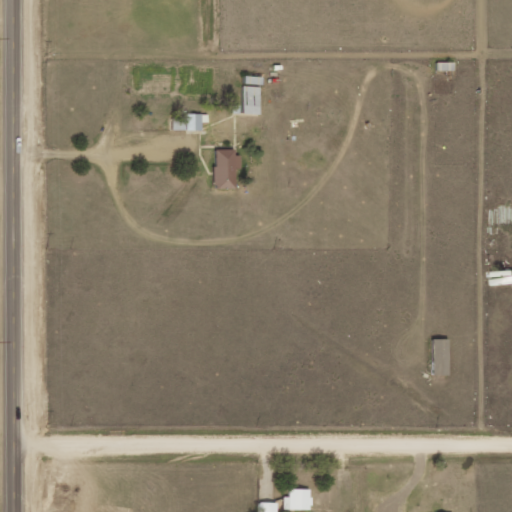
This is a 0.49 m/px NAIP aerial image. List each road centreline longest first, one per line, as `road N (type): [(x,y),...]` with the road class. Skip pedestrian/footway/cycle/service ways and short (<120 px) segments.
road 1 (secondary): [(15,511),(16,0)]
road 2 (residential): [(16,451),(511,448)]
